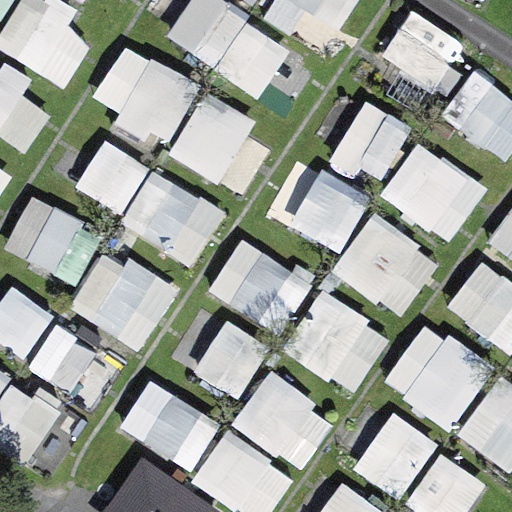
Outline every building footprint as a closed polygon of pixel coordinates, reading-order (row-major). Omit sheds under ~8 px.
[(51,0),(25,0),(0,45),(0,50),(60,84),(93,23),(51,0)] [(0,0),(0,19),(3,21),(13,0),(0,0)] [(80,0),(109,16),(118,0),(80,0)] [(255,98),(291,57),(222,0),(185,0),(166,24),(255,98)] [(287,0),(285,6),(345,37),(364,0),(287,0)] [(414,12),(386,57),(439,91),(467,47),(414,12)] [(128,46),(92,104),(162,147),(198,89),(128,46)] [(0,137),(30,153),(56,104),(0,74),(0,137)] [(511,156),(511,96),(472,76),(448,125),(511,156)] [(378,183),(409,141),(346,94),(315,137),(378,183)] [(280,143),(205,98),(171,156),(246,200),(280,143)] [(147,177),(77,133),(52,174),(121,218),(147,177)] [(387,198),(456,242),(490,189),(421,145),(387,198)] [(0,163),(0,198),(15,172),(0,163)] [(154,172),(124,225),(196,266),(226,213),(154,172)] [(337,251),(370,204),(324,172),(291,219),(337,251)] [(34,200),(6,251),(73,288),(101,237),(34,200)] [(511,211),(492,249),(511,259),(511,211)] [(340,267),(399,316),(442,265),(384,216),(340,267)] [(215,284),(286,328),(313,285),(242,241),(215,284)] [(113,246),(72,306),(141,353),(182,294),(113,246)] [(511,288),(484,265),(450,304),(508,356),(511,351),(511,288)] [(0,295),(0,343),(34,357),(53,309),(3,288),(0,295)] [(326,294),(290,357),(356,394),(392,332),(326,294)] [(171,357),(239,399),(268,353),(200,311),(171,357)] [(429,325),(386,383),(450,430),(493,373),(429,325)] [(30,364),(70,392),(96,354),(57,327),(30,364)] [(0,370),(0,445),(26,466),(62,419),(0,370)] [(236,424),(305,470),(339,418),(270,372),(236,424)] [(511,382),(501,375),(460,436),(511,471),(511,382)] [(151,382),(122,425),(190,471),(219,428),(151,382)] [(356,408),(339,467),(415,490),(433,430),(356,408)] [(194,479),(240,511),(273,511),(296,481),(228,432),(194,479)] [(440,453),(409,500),(427,511),(469,511),(488,483),(440,453)] [(209,511),(143,466),(110,511),(209,511)] [(379,511),(326,472),(295,511),(379,511)]
